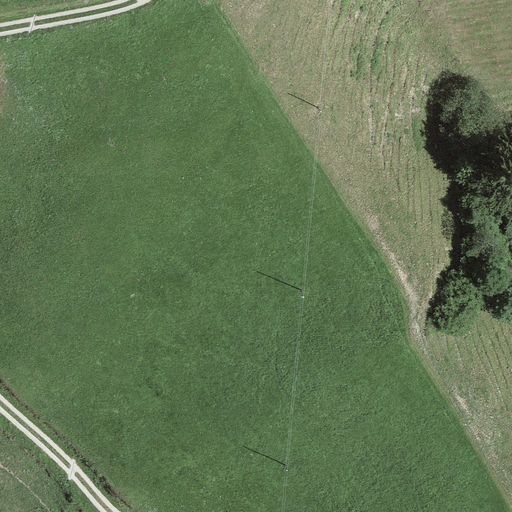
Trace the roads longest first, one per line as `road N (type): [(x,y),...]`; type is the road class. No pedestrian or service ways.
road 1 (track): [(111,511),(0,401)]
road 2 (track): [(0,28),(135,0)]
